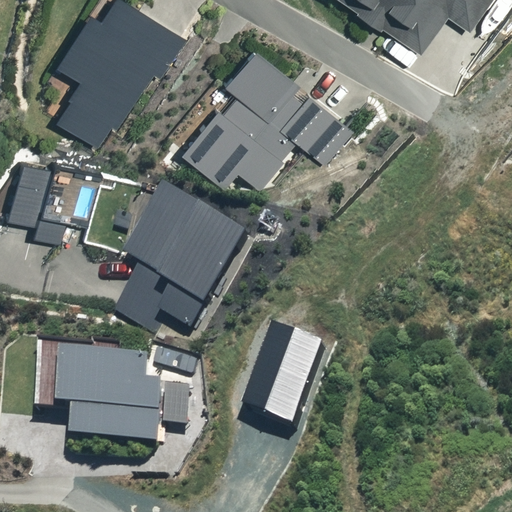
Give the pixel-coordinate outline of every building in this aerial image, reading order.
[(151,74),(156,78),(185,38),(130,0),(101,0),(95,9),(85,2),(45,57),(75,78),(49,115),(95,148),(110,126),(113,129),(151,74)] [(338,0),(416,54),(443,16),(466,32),(488,0),(338,0)] [(293,147),(325,173),(357,134),(247,44),(166,143),(219,187),(230,174),(254,194),(293,147)] [(112,309),(156,334),(167,314),(192,328),(248,229),(162,181),(123,251),(139,261),(112,309)] [(271,325),(242,406),(294,425),(323,343),(271,325)] [(197,360),(159,350),(154,364),(192,375),(197,360)] [(85,413),(82,448),(167,457),(171,421),(196,423),(201,377),(71,363),(66,411),(85,413)]
